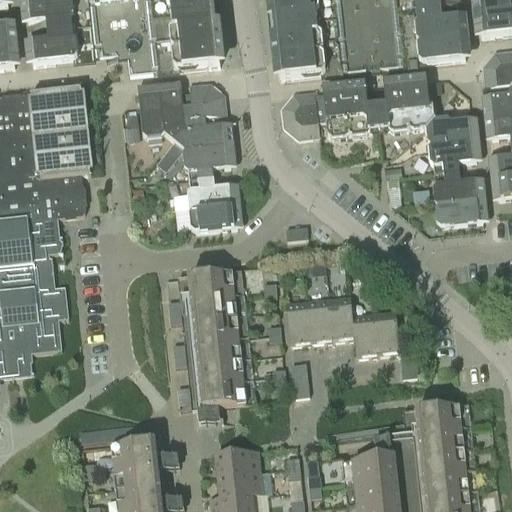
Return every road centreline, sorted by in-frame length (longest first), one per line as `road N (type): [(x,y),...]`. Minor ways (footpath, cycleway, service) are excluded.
road 1 (residential): [(112,266),(247,252),(299,188)]
road 2 (residential): [(299,188),(267,150),(242,0)]
road 3 (residential): [(423,296),(299,188)]
